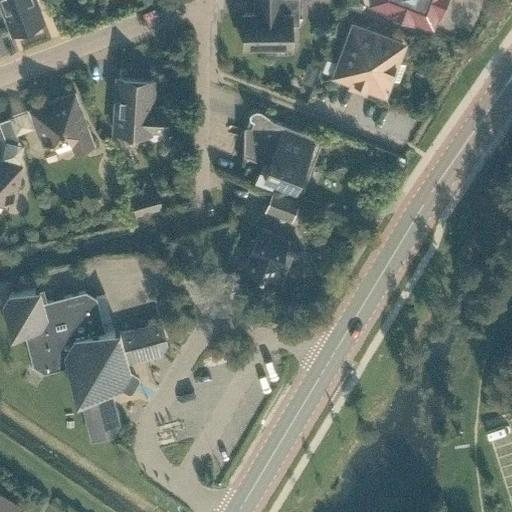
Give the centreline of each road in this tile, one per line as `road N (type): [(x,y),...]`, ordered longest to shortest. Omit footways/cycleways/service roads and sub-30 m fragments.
road 1 (tertiary): [(232,511),(505,83)]
road 2 (residential): [(0,77),(205,0)]
road 3 (residential): [(200,208),(206,0)]
